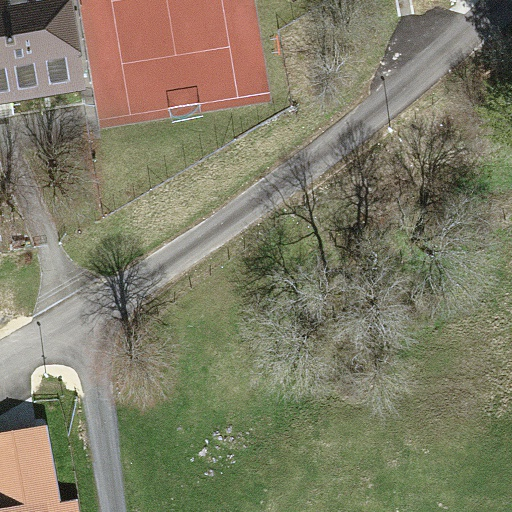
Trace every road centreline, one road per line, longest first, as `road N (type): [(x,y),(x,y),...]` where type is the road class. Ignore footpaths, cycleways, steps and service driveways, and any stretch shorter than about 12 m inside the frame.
road 1 (residential): [(74,330),(295,191),(481,32),(506,0)]
road 2 (residential): [(110,511),(89,371),(74,330)]
